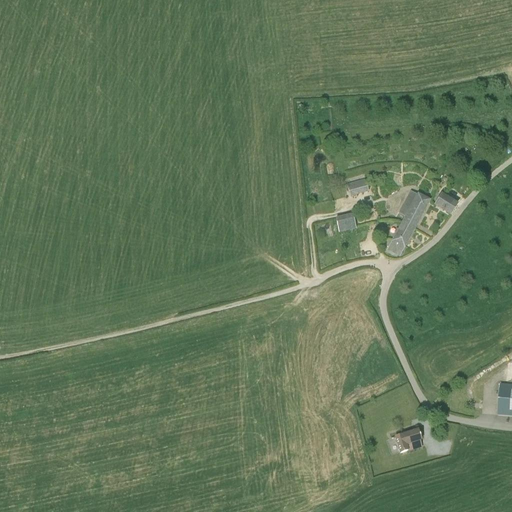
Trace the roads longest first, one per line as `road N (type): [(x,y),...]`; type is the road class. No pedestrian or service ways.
road 1 (track): [(398,266),(350,265),(179,319),(0,357)]
road 2 (unclassified): [(511,427),(430,408),(393,339),(383,301),(398,266),(439,236),(511,159)]
